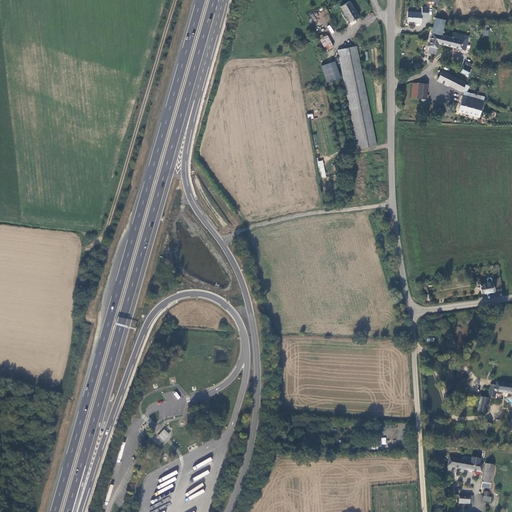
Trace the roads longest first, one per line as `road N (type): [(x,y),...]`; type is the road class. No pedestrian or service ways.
road 1 (trunk): [(200,0),(54,511)]
road 2 (trunk): [(67,511),(213,0)]
road 3 (unclassified): [(390,0),(391,205),(410,313)]
road 4 (track): [(174,0),(111,218),(99,241),(81,249)]
road 5 (unclassified): [(410,313),(425,511)]
road 6 (track): [(391,205),(321,212),(240,230),(221,242)]
